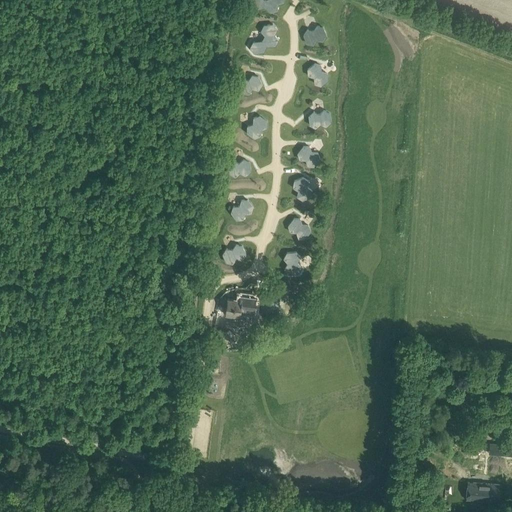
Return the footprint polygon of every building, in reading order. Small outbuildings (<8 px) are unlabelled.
[(259,8),(264,7),(271,12),(277,10),(278,4),(284,2),(283,0),(251,0),(251,3),(259,8)] [(251,47),(255,52),(264,51),(267,46),(275,45),(278,39),(274,34),(277,29),(273,24),(264,25),(261,31),(265,35),(262,40),(254,41),(251,47)] [(304,36),(307,44),(314,45),(317,40),(323,42),(327,36),(323,28),(317,27),(314,32),(308,30),(304,36)] [(315,83),(321,85),(328,79),(328,73),(322,71),(321,65),(315,63),(308,69),(309,75),(314,77),(315,83)] [(243,93),(249,94),(252,89),(258,90),(262,85),(258,76),(252,75),(249,80),(243,79),(239,84),(243,93)] [(310,125),(316,127),(320,123),(326,126),(331,122),(330,113),(324,110),(319,114),(314,111),(309,116),(310,125)] [(247,132),(255,138),(261,136),(261,129),(267,127),(267,121),(260,116),(254,118),(253,124),(248,126),(247,132)] [(298,153),(300,159),(306,160),(308,165),(314,166),(320,159),(318,153),(312,152),(310,146),(303,146),(298,153)] [(230,174),(236,176),(240,172),(246,175),(250,171),(249,162),(243,159),(239,163),(233,160),(229,165),(230,174)] [(293,187),(298,190),(297,196),(302,200),(311,196),(312,190),(307,187),(308,181),(303,177),(294,181),(293,187)] [(231,212),(237,219),(243,219),(245,213),(251,213),(253,207),(248,200),(241,200),(239,206),(233,206),(231,212)] [(288,225),(290,232),(296,232),(298,238),(305,238),(310,231),(308,225),(302,224),(300,219),(294,218),(288,225)] [(223,254),(226,262),(233,263),(236,258),(242,259),(246,254),(242,246),(236,244),(232,249),(226,248),(223,254)] [(287,253),(284,258),(288,263),(285,268),(289,273),(298,272),(301,267),(297,262),(300,257),(296,252),(287,253)] [(226,314),(231,315),(241,316),(241,312),(254,313),(256,297),(240,295),(239,300),(228,298),(226,314)] [(497,454),(506,455),(507,443),(498,443),(497,454)] [(498,502),(500,484),(468,482),(466,499),(498,502)]
